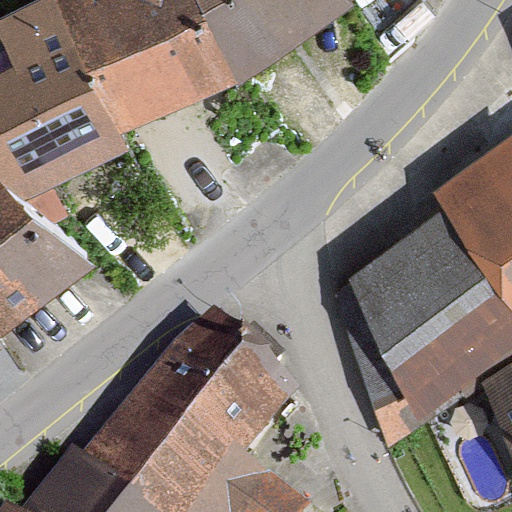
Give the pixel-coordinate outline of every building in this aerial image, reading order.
[(109,118),(36,0),(0,19),(0,178),(12,191),(118,135),(109,118)] [(233,55),(199,0),(36,0),(109,118),(233,55)] [(308,0),(199,0),(233,55),(308,0)] [(511,108),(429,172),(438,184),(511,278),(511,108)] [(0,309),(70,256),(12,191),(0,178),(0,309)] [(511,347),(511,278),(438,184),(345,252),(351,265),(331,277),(383,429),(477,367),(511,347)] [(280,399),(187,328),(75,476),(122,511),(287,511),(228,467),(280,399)] [(511,347),(477,367),(511,427),(511,347)] [(122,511),(75,476),(57,462),(19,511),(122,511)]
